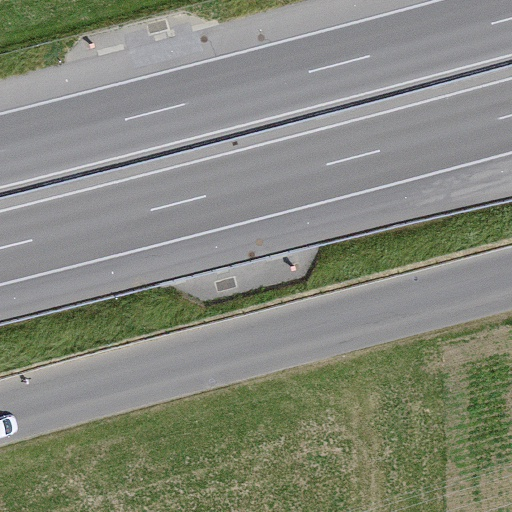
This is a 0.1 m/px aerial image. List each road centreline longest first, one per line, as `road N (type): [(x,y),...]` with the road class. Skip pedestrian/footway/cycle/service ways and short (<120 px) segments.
road 1 (unclassified): [(0,415),(511,279)]
road 2 (motorway): [(511,17),(0,150)]
road 3 (motorway): [(0,246),(511,114)]
